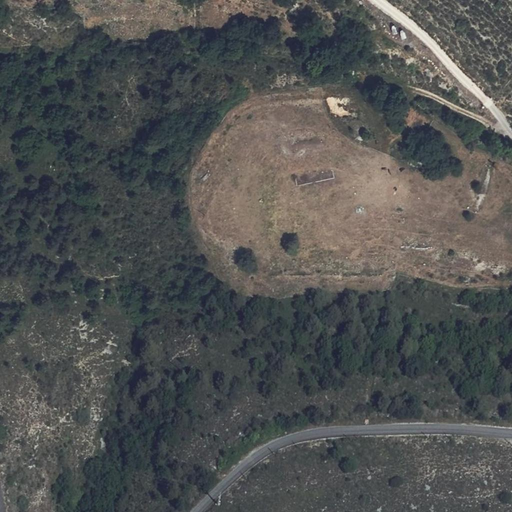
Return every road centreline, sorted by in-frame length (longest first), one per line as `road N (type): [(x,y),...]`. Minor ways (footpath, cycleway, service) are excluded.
road 1 (unclassified): [(197,511),(265,452),(295,438),(374,429),(511,434)]
road 2 (unclassified): [(511,134),(425,37),(378,0)]
